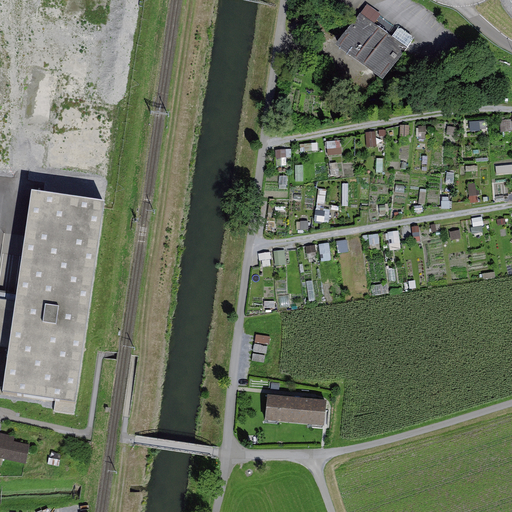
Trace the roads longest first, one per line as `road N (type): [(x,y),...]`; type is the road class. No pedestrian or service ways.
road 1 (track): [(228,454),(285,0)]
road 2 (track): [(511,205),(250,245)]
road 3 (track): [(264,145),(384,121),(511,108)]
road 4 (residential): [(511,406),(315,457)]
